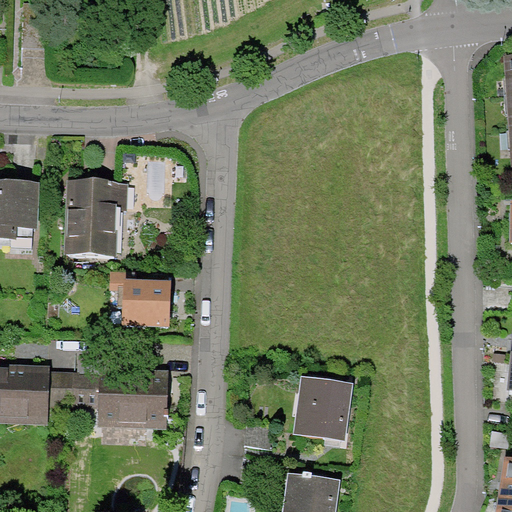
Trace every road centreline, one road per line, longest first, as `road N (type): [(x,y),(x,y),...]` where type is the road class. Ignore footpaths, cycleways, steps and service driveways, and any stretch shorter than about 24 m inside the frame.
road 1 (residential): [(453,28),(471,323),(466,511)]
road 2 (residential): [(225,107),(200,511)]
road 3 (residential): [(453,28),(375,45),(225,107)]
road 4 (residential): [(225,107),(144,120),(0,119)]
road 5 (track): [(144,0),(144,120)]
